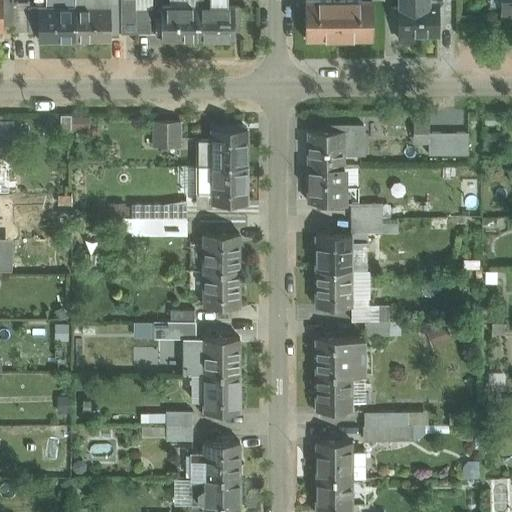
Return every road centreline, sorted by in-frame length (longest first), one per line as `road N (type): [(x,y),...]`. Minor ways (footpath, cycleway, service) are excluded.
road 1 (residential): [(283,90),(279,511)]
road 2 (residential): [(0,91),(283,90)]
road 3 (residential): [(283,90),(511,84)]
